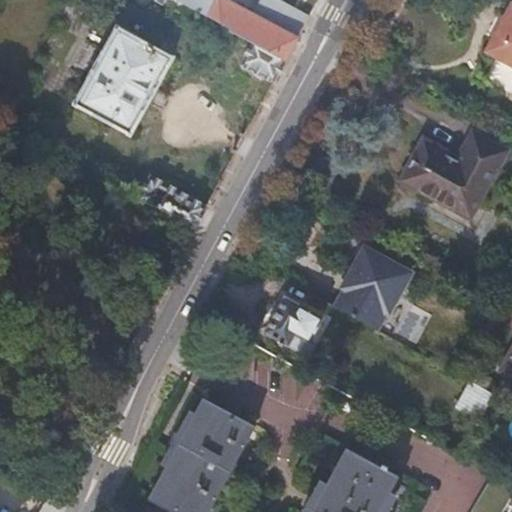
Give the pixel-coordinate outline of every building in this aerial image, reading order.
[(166,0),(184,9),(187,3),(182,0),(166,0)] [(252,38),(284,56),(308,12),(286,0),(257,0),(252,10),(232,0),(182,0),(187,3),(252,38)] [(511,65),(511,2),(485,50),(511,65)] [(131,131),(172,52),(114,22),(73,100),(131,131)] [(241,58),(273,76),(274,73),(284,56),(252,38),(241,58)] [(423,139),(401,179),(468,217),(505,153),(473,135),(459,159),(423,139)] [(136,195),(192,226),(198,215),(205,203),(148,172),(136,195)] [(342,286),(344,287),(335,304),(337,305),(337,306),(375,326),(385,309),(387,310),(409,271),(364,247),(342,286)] [(279,343),(309,358),(318,343),(309,338),(323,315),(283,293),(263,330),(281,339),(279,343)] [(511,345),(500,367),(511,373),(511,345)] [(471,378),(494,391),(496,387),(501,380),(473,364),(467,376),(471,378)] [(460,398),(483,412),(494,391),(471,378),(460,398)] [(205,511),(254,425),(203,397),(147,495),(177,511),(205,511)] [(0,460),(7,464),(15,450),(0,442),(0,460)] [(309,511),(376,511),(397,476),(346,446),(309,511)] [(501,511),(511,493),(511,481),(492,471),(468,511),(501,511)]
